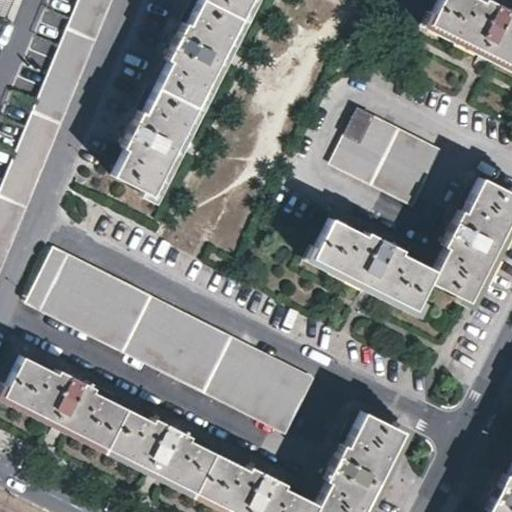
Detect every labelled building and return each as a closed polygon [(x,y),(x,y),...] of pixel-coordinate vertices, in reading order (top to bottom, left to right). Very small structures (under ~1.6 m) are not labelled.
[(0,263),(109,0),(76,0),(58,45),(0,184),(0,263)] [(0,0),(0,23),(10,28),(21,0),(0,0)] [(58,45),(76,0),(49,0),(35,36),(58,45)] [(149,197),(247,0),(196,0),(185,23),(181,21),(173,38),(163,58),(168,59),(142,111),(137,109),(127,127),(117,147),(121,149),(110,175),(149,197)] [(511,13),(485,0),(436,0),(423,28),(511,72),(511,13)] [(0,147),(13,153),(36,98),(13,89),(0,120),(0,147)] [(410,205),(439,150),(357,108),(329,163),(410,205)] [(465,302),(511,208),(511,196),(476,178),(459,209),(456,207),(438,244),(442,246),(429,269),(398,252),(400,248),(364,229),(361,234),(328,218),(309,254),(412,308),(425,281),(465,302)] [(312,379),(51,250),(27,303),(285,432),(312,379)] [(401,429),(360,409),(342,443),(339,441),(320,477),(325,480),(313,501),(281,485),(283,482),(246,463),(243,467),(186,438),(187,434),(149,414),(146,418),(86,388),(88,384),(52,366),(50,370),(17,354),(0,389),(0,394),(58,424),(155,472),(235,511),(358,511),(374,482),(401,429)] [(511,511),(511,460),(505,473),(502,472),(494,488),(484,508),(487,510),(486,511),(511,511)]
